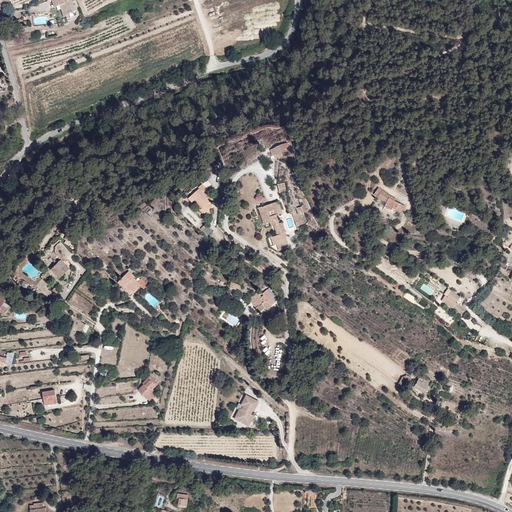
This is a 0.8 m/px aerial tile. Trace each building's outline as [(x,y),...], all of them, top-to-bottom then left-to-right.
[(79,15),(72,0),(50,0),(64,25),(79,15)] [(281,144),(270,150),(275,159),(286,153),(281,144)] [(277,185),(280,193),(286,190),(283,182),(277,185)] [(209,217),(220,209),(205,183),(190,195),(209,217)] [(410,206),(380,185),(375,197),(399,215),(410,206)] [(293,244),(281,201),(257,207),(275,246),(293,244)] [(303,206),(296,208),(297,212),(292,213),(296,226),(308,223),(303,206)] [(204,224),(200,229),(208,236),(212,231),(204,224)] [(63,281),(77,269),(63,260),(51,275),(63,281)] [(143,284),(130,271),(120,282),(136,298),(143,284)] [(239,291),(241,285),(231,282),(230,288),(239,291)] [(431,295),(434,291),(423,283),(420,288),(431,295)] [(263,312),(279,301),(271,289),(257,299),(263,312)] [(453,290),(444,303),(454,308),(470,302),(453,290)] [(0,368),(9,369),(8,358),(0,354),(0,368)] [(431,397),(437,385),(420,373),(413,387),(431,397)] [(160,383),(152,376),(138,391),(152,400),(160,383)] [(57,390),(42,391),(45,405),(62,403),(57,390)] [(255,426),(264,402),(245,393),(235,419),(255,426)] [(190,509),(190,496),(177,493),(176,509),(190,509)] [(157,495),(155,506),(162,507),(164,496),(157,495)] [(47,511),(45,503),(29,507),(29,511),(47,511)]
